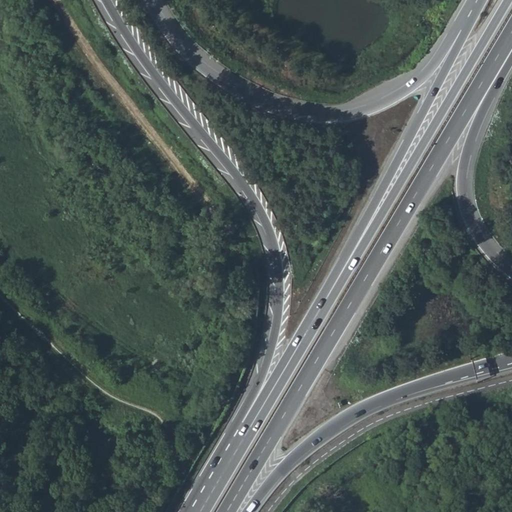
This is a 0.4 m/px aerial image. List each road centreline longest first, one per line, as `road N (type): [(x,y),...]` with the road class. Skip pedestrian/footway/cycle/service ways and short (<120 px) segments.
road 1 (trunk): [(227,511),(511,32)]
road 2 (trunk): [(106,0),(248,190),(274,242),(278,306),(242,441)]
road 3 (trunk): [(467,25),(400,93),(331,117),(281,110),(227,84),(180,46),(149,0)]
road 4 (trunk): [(508,0),(330,292)]
road 5 (trunk): [(247,511),(291,458),(346,416),(511,359)]
road 6 (trunk): [(467,25),(330,292)]
road 7 (trunk): [(511,273),(475,234),(462,197),(473,137),(511,61)]
road 8 (trunk): [(330,292),(242,441)]
